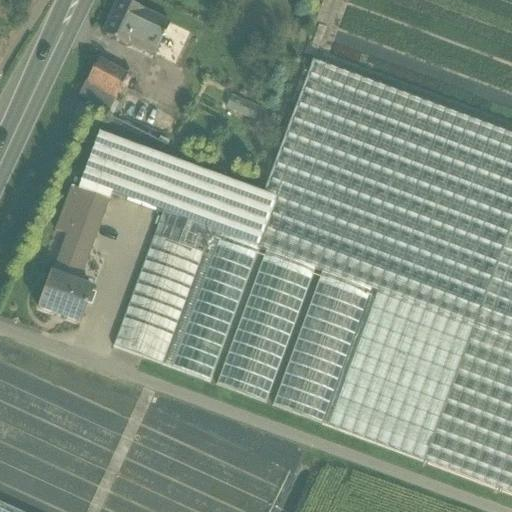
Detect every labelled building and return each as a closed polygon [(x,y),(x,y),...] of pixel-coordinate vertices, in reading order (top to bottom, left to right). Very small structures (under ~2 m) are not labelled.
[(141,12),(118,2),(103,35),(125,46),(131,33),(141,12)] [(166,25),(141,12),(131,33),(157,46),(166,25)] [(126,78),(97,63),(85,85),(113,101),(126,78)] [(511,138),(311,64),(262,196),(274,201),(256,250),(258,251),(371,292),(511,344),(511,138)] [(262,196),(98,137),(78,192),(108,203),(109,203),(111,197),(161,215),(211,234),(256,250),(274,201),(262,196)] [(78,192),(71,189),(55,233),(66,237),(51,277),(78,287),(108,203),(78,192)] [(211,234),(161,215),(152,238),(203,257),(211,234)] [(203,257),(152,238),(112,349),(209,384),(258,251),(256,250),(211,234),(203,257)] [(371,292),(258,251),(209,384),(322,426),(371,292)] [(51,277),(50,277),(38,311),(79,327),(92,292),(78,287),(51,277)] [(511,344),(371,292),(322,426),(511,496),(511,344)]
